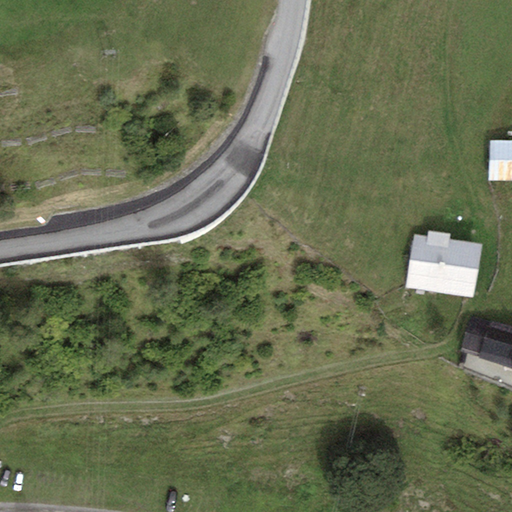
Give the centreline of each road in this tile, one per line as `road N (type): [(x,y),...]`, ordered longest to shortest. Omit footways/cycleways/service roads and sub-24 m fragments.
road 1 (track): [(435,349),(233,398),(35,414),(0,424)]
road 2 (tertiary): [(293,0),(261,122),(235,159),(143,215),(0,245)]
